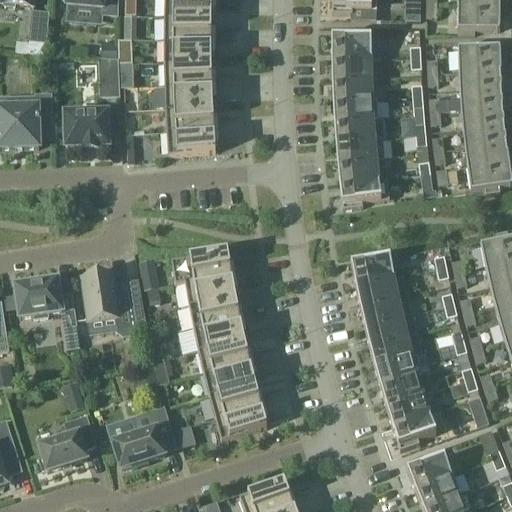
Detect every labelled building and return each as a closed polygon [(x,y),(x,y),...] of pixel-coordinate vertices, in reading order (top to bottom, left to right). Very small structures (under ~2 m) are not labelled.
[(1,0),(1,7),(5,7),(4,10),(15,11),(15,8),(33,10),(34,0),(1,0)] [(63,0),(63,4),(67,5),(67,9),(102,12),(101,18),(116,19),(118,0),(63,0)] [(216,14),(216,0),(207,0),(165,0),(165,21),(212,22),(212,14),(216,14)] [(377,0),(332,0),(332,17),(352,18),(353,13),(376,14),(377,0)] [(426,0),(426,8),(437,8),(436,0),(426,0)] [(499,11),(499,0),(457,0),(458,9),(498,11),(499,11)] [(126,8),(126,20),(135,20),(135,8),(126,8)] [(436,22),(437,8),(426,8),(426,22),(436,22)] [(498,32),(498,11),(458,9),(457,34),(499,35),(499,32),(498,32)] [(405,12),(405,25),(420,25),(420,12),(405,12)] [(45,46),(48,17),(32,15),(29,44),(45,46)] [(124,20),(124,32),(135,32),(135,20),(124,20)] [(212,31),(212,22),(165,21),(164,45),(215,45),(216,31),(212,31)] [(378,35),(379,47),(413,45),(412,32),(378,35)] [(332,64),(372,63),(371,42),(352,42),(352,38),(332,38),(332,64)] [(101,45),(100,62),(117,63),(118,46),(101,45)] [(215,59),(215,45),(164,45),(164,52),(164,68),(212,67),(211,59),(215,59)] [(411,63),(421,62),(420,51),(410,52),(411,63)] [(459,77),(499,75),(498,53),(500,53),(500,51),(458,52),(459,77)] [(133,56),(118,57),(118,63),(119,68),(133,68),(133,56)] [(120,102),(119,91),(118,63),(100,62),(98,62),(100,103),(117,102),(120,102)] [(421,62),(411,63),(411,74),(421,74),(421,62)] [(332,85),(372,83),(372,63),(332,64),(332,85)] [(427,77),(438,76),(437,64),(427,65),(427,77)] [(165,91),(216,89),(216,75),(212,75),(212,67),(164,68),(165,91)] [(133,68),(119,68),(119,81),(133,80),(133,68)] [(86,90),(88,76),(66,74),(65,88),(86,90)] [(459,95),(501,93),(500,75),(499,75),(459,77),(459,95)] [(438,76),(427,77),(428,91),(438,90),(438,76)] [(333,105),(373,103),(372,83),(332,85),(333,105)] [(166,114),(213,111),(212,103),(216,103),(216,89),(165,91),(165,106),(166,114)] [(412,102),(422,101),(422,90),(412,91),(412,102)] [(461,114),(502,111),(501,93),(459,95),(461,114)] [(52,129),(51,99),(36,100),(36,112),(0,112),(0,153),(1,153),(0,153),(15,152),(15,153),(23,153),(23,152),(37,152),(39,152),(38,129),(52,129)] [(422,101),(412,102),(413,113),(423,112),(422,101)] [(334,126),(374,124),(378,123),(377,103),(373,103),(333,105),(334,126)] [(430,116),(440,115),(439,103),(429,104),(430,116)] [(167,137),(218,133),(217,119),(213,120),(213,111),(166,114),(167,137)] [(462,133),(504,129),(502,111),(461,114),(462,133)] [(95,116),(95,112),(82,112),(82,117),(65,117),(65,128),(62,128),(62,140),(65,140),(66,151),(83,151),(83,154),(99,154),(99,150),(109,150),(108,116),(95,116)] [(440,115),(430,116),(431,130),(441,129),(440,115)] [(335,147),(375,143),(374,124),(334,126),(335,147)] [(416,140),(426,139),(425,128),(415,129),(416,140)] [(465,152),(506,147),(504,129),(462,133),(465,152)] [(218,133),(167,137),(168,160),(216,157),(215,148),(219,147),(218,133)] [(426,139),(416,140),(417,151),(427,150),(426,139)] [(433,155),(444,154),(442,142),(432,143),(433,155)] [(337,167),(377,163),(375,143),(335,147),(337,167)] [(467,171),(507,166),(508,166),(506,147),(465,152),(467,171)] [(444,154),(433,155),(435,169),(445,168),(444,154)] [(339,188),(379,183),(377,163),(337,167),(339,188)] [(507,166),(467,171),(471,196),(485,194),(486,199),(500,197),(499,191),(511,189),(511,187),(510,187),(507,166)] [(420,179),(430,178),(429,167),(419,168),(420,179)] [(438,190),(448,188),(446,174),(436,176),(438,190)] [(430,178),(420,179),(422,190),(432,189),(430,178)] [(381,204),(389,203),(387,183),(379,183),(339,188),(343,214),(363,211),(362,207),(381,204)] [(485,273),(511,266),(511,241),(508,243),(507,237),(493,240),(494,245),(480,248),(485,273)] [(175,289),(235,279),(233,265),(229,266),(228,257),(172,267),(175,289)] [(355,290),(394,282),(390,261),(371,265),(370,260),(350,264),(355,290)] [(436,273),(446,271),(444,260),(434,263),(436,273)] [(454,279),(464,277),(461,264),(451,267),(454,279)] [(489,291),(511,286),(511,266),(485,273),(489,291)] [(446,271),(436,273),(439,284),(449,282),(446,271)] [(146,326),(139,285),(127,287),(114,289),(112,276),(82,280),(88,326),(117,322),(118,330),(131,329),(146,326)] [(464,277),(454,279),(457,292),(467,290),(464,277)] [(157,279),(142,282),(144,294),(144,295),(159,292),(157,279)] [(189,311),(235,302),(234,294),(238,293),(235,279),(175,289),(176,291),(185,289),(189,311)] [(359,310),(398,302),(394,282),(355,290),(359,310)] [(62,316),(58,283),(42,286),(42,285),(30,287),(15,290),(16,299),(18,313),(19,322),(34,320),(34,323),(48,321),(47,318),(62,316)] [(494,310),(511,305),(511,286),(489,291),(494,310)] [(444,311),(454,309),(452,298),(442,301),(444,311)] [(16,299),(4,301),(6,315),(18,313),(16,299)] [(193,333),(244,323),(241,309),(237,310),(235,302),(189,311),(193,333)] [(364,330),(403,321),(398,302),(359,310),(364,330)] [(463,318),(473,315),(470,303),(460,305),(463,318)] [(499,328),(511,324),(511,305),(494,310),(499,328)] [(454,309),(444,311),(447,322),(457,320),(454,309)] [(473,315),(463,318),(466,330),(476,328),(473,315)] [(369,351),(407,341),(403,321),(364,330),(369,351)] [(198,356),(244,345),(243,337),(246,336),(244,323),(193,333),(198,356)] [(505,346),(511,344),(511,324),(499,328),(505,346)] [(0,325),(0,356),(9,355),(4,325),(0,325)] [(66,355),(79,353),(75,325),(62,327),(66,355)] [(454,349),(464,346),(461,336),(451,338),(454,349)] [(374,371),(417,359),(412,360),(407,341),(369,351),(374,371)] [(473,356),(483,353),(479,341),(469,343),(473,356)] [(204,378),(253,367),(250,352),(246,353),(244,345),(198,356),(204,378)] [(464,346),(454,349),(457,360),(467,357),(464,346)] [(162,352),(152,354),(154,365),(164,363),(162,352)] [(483,353),(473,356),(476,368),(486,366),(483,353)] [(380,390),(418,380),(418,379),(422,378),(417,359),(374,371),(380,390)] [(153,362),(132,365),(134,371),(154,368),(153,362)] [(209,400),(255,388),(253,381),(257,380),(253,367),(204,378),(209,400)] [(152,368),(134,373),(141,397),(159,393),(152,368)] [(465,386),(474,383),(471,373),(461,376),(465,386)] [(484,393),(494,390),(490,378),(480,381),(484,393)] [(385,410),(423,399),(418,380),(380,390),(385,410)] [(474,383),(465,386),(468,397),(478,394),(474,383)] [(465,386),(451,390),(455,401),(468,397),(465,386)] [(215,423),(264,409),(261,395),(257,397),(255,388),(209,400),(209,402),(215,423)] [(494,390),(484,393),(488,406),(498,403),(494,390)] [(439,392),(424,397),(427,408),(443,404),(439,392)] [(392,430),(429,418),(423,399),(385,410),(392,430)] [(82,400),(67,405),(70,417),(86,413),(82,400)] [(475,425),(487,420),(481,401),(469,405),(475,425)] [(264,409),(215,423),(221,445),(267,432),(264,423),(268,422),(264,409)] [(141,438),(112,447),(120,474),(122,473),(123,475),(138,471),(137,468),(164,460),(159,444),(172,441),(163,413),(136,422),(141,438)] [(429,418),(392,430),(400,455),(419,448),(418,444),(436,438),(429,418)] [(47,476),(87,463),(84,454),(95,450),(86,422),(64,428),(68,440),(38,449),(42,462),(38,463),(42,475),(46,474),(47,476)] [(0,490),(7,488),(0,465),(0,461),(15,457),(6,426),(0,427),(0,490)] [(502,446),(507,459),(511,457),(511,444),(511,443),(502,446)] [(492,465),(501,461),(497,451),(488,454),(492,465)] [(441,453),(426,458),(429,466),(444,461),(441,453)] [(415,495),(452,480),(444,461),(429,466),(426,467),(425,463),(405,470),(415,495)] [(501,461),(492,465),(496,475),(505,471),(501,461)] [(421,511),(427,511),(459,499),(452,480),(415,495),(421,511)] [(507,500),(511,498),(511,487),(511,486),(502,490),(507,500)] [(242,511),(284,511),(296,508),(291,494),(287,496),(284,487),(240,503),(242,511)] [(464,511),(459,499),(427,511),(464,511)]
